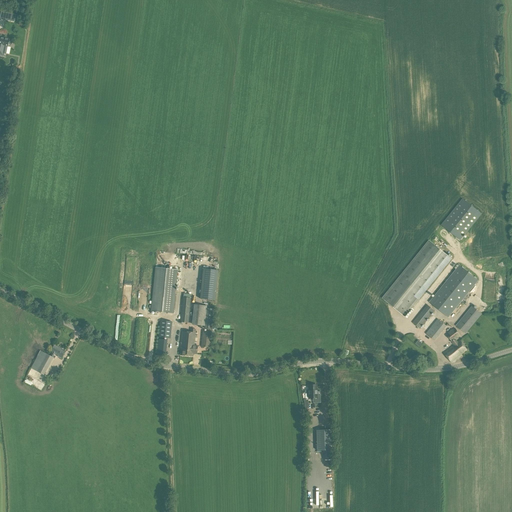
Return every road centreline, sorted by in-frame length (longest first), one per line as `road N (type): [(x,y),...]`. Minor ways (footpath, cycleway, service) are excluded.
road 1 (unclassified): [(511,349),(441,369),(326,360),(247,374),(167,366),(0,289)]
road 2 (unknown): [(383,366),(453,260),(473,268)]
road 3 (track): [(172,511),(167,366)]
